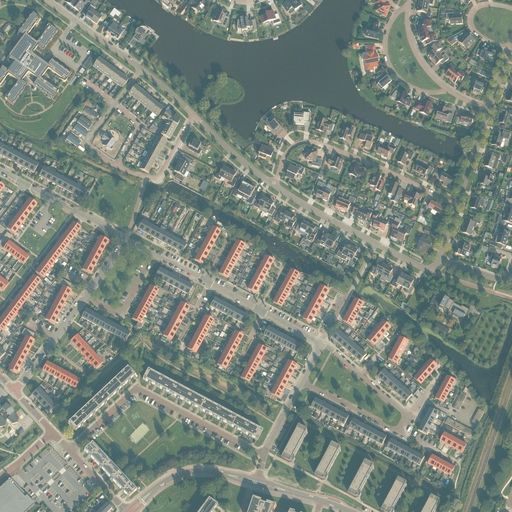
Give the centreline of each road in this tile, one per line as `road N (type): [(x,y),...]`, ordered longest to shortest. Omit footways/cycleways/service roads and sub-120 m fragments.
road 1 (residential): [(140,69),(88,148),(124,170),(158,176),(194,116)]
road 2 (residential): [(263,455),(137,388),(68,449)]
road 3 (residential): [(456,206),(314,142),(288,150),(273,184)]
road 4 (residential): [(438,260),(419,266),(273,184)]
road 5 (residential): [(449,90),(410,89),(388,66),(387,31),(408,7)]
